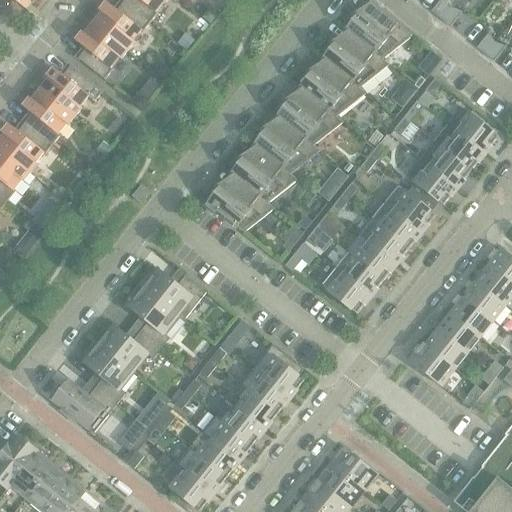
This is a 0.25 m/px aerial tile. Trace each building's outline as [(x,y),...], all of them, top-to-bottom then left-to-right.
[(29,2),(30,0),(12,0),(26,10),(31,3),(29,2)] [(126,0),(124,3),(151,24),(158,14),(156,12),(164,3),(166,4),(169,0),(126,0)] [(442,0),(432,13),(442,21),(452,9),(459,0),(442,0)] [(101,13),(93,24),(128,52),(135,44),(133,42),(141,32),(143,34),(151,24),(124,3),(117,11),(106,3),(99,12),(101,13)] [(345,32),(352,38),(353,37),(382,61),(383,60),(412,37),(413,37),(376,8),(368,18),(361,13),(345,32)] [(463,13),(452,9),(442,21),(451,28),(463,13)] [(207,12),(202,18),(210,25),(217,16),(211,11),(207,12)] [(121,61),(128,52),(93,24),(84,35),(82,33),(75,42),(86,50),(78,60),(105,81),(113,70),(111,69),(119,59),(121,61)] [(186,34),(177,45),(187,52),(195,41),(186,34)] [(477,49),(486,56),(496,43),(489,34),(477,49)] [(390,66),(383,60),(382,61),(353,37),(352,38),(345,47),(338,41),(322,61),(329,67),(330,66),(360,90),(360,89),(390,66)] [(506,48),(496,43),(486,56),(494,63),(506,48)] [(367,95),(360,89),(360,90),(330,66),(329,67),(322,76),(315,70),(299,90),(306,96),(307,95),(337,118),(367,95)] [(49,79),(40,90),(76,118),(82,109),(80,108),(88,98),(95,103),(103,93),(71,67),(63,76),(54,69),(47,78),(49,79)] [(161,68),(157,73),(165,80),(173,71),(168,67),(161,68)] [(421,78),(415,86),(419,89),(426,81),(421,78)] [(432,97),(442,85),(435,79),(426,92),(432,97)] [(32,115),(25,124),(53,146),(61,136),(59,135),(67,125),(69,127),(76,118),(40,90),(32,101),(30,99),(23,108),(32,115)] [(344,123),(337,118),(307,95),(306,96),(299,105),(292,99),(276,119),(283,124),(284,124),(314,147),(344,123)] [(414,107),(404,119),(411,124),(421,112),(414,107)] [(499,138),(470,115),(463,109),(449,127),(485,156),(499,138)] [(401,137),(411,124),(404,119),(394,131),(401,137)] [(4,135),(0,140),(0,149),(31,174),(37,166),(35,164),(43,154),(45,156),(53,146),(25,124),(18,133),(9,125),(2,134),(4,135)] [(321,152),(314,147),(284,124),(283,124),(276,133),(269,128),(253,147),(260,153),(261,152),(291,176),(321,152)] [(471,172),(485,156),(449,127),(435,143),(471,172)] [(367,143),(375,149),(383,138),(376,132),(367,143)] [(111,150),(103,143),(97,152),(105,157),(111,150)] [(458,189),(471,172),(435,143),(422,160),(458,189)] [(380,144),(370,156),(378,162),(387,150),(380,144)] [(0,195),(8,202),(16,192),(14,191),(22,181),(24,183),(31,174),(0,149),(0,195)] [(298,181),(291,176),(261,152),(260,153),(253,162),(246,156),(230,176),(237,182),(238,181),(268,205),(268,204),(298,181)] [(368,174),(378,162),(370,156),(361,168),(368,174)] [(444,207),(458,189),(422,160),(407,178),(444,207)] [(87,167),(84,171),(90,175),(98,165),(95,162),(92,166),(87,167)] [(349,164),(344,170),(348,174),(353,168),(349,164)] [(275,210),(268,204),(268,205),(238,181),(237,182),(230,191),(223,185),(207,205),(244,234),(275,210)] [(326,184),(318,194),(328,202),(336,192),(326,184)] [(353,185),(343,197),(349,202),(359,190),(353,185)] [(150,194),(141,187),(132,198),(141,205),(150,194)] [(66,190),(60,198),(68,204),(74,196),(66,190)] [(407,193),(393,211),(422,234),(436,217),(407,193)] [(33,222),(45,232),(68,204),(60,198),(55,194),(33,222)] [(0,211),(0,212),(8,202),(0,195),(0,211)] [(340,214),(349,202),(343,197),(333,209),(340,214)] [(393,211),(380,227),(409,250),(422,234),(393,211)] [(327,217),(318,229),(324,234),(334,222),(327,217)] [(305,230),(311,223),(305,218),(299,226),(305,230)] [(380,227),(367,243),(397,266),(409,250),(380,227)] [(314,247),(324,234),(318,229),(308,241),(314,247)] [(300,231),(293,241),(290,239),(283,248),(290,253),(297,245),(297,244),(305,234),(300,231)] [(367,243),(355,258),(355,259),(384,282),(397,266),(367,243)] [(511,258),(503,251),(490,267),(511,285),(511,258)] [(350,254),(336,270),(371,298),(384,282),(355,259),(355,258),(350,254)] [(292,273),(302,260),(295,255),(285,267),(292,273)] [(511,285),(490,267),(477,283),(505,306),(511,297),(511,285)] [(0,270),(0,286),(0,287),(9,277),(0,270)] [(149,276),(140,287),(178,317),(178,318),(184,323),(207,293),(186,276),(178,286),(158,270),(152,278),(149,276)] [(357,315),(371,298),(336,270),(322,288),(357,315)] [(477,283),(464,299),(493,322),(505,306),(477,283)] [(164,335),(178,318),(178,317),(140,287),(131,298),(134,300),(128,307),(148,324),(141,333),(162,350),(170,340),(164,335)] [(464,299),(451,315),(480,338),(493,322),(464,299)] [(451,315),(439,331),(467,354),(480,338),(451,315)] [(248,326),(241,321),(232,333),(239,338),(248,326)] [(153,360),(162,350),(141,333),(133,342),(113,326),(107,334),(105,332),(96,343),(134,373),(148,356),(153,360)] [(439,331),(427,346),(426,347),(454,370),(467,354),(439,331)] [(120,391),(134,373),(96,343),(87,354),(89,356),(83,363),(103,380),(96,389),(117,406),(125,396),(120,391)] [(440,387),(454,370),(426,347),(427,346),(424,344),(409,362),(440,387)] [(273,346),(254,370),(290,399),(304,382),(299,377),(304,371),(273,346)] [(220,349),(210,361),(217,367),(227,355),(220,349)] [(188,360),(184,365),(192,372),(199,363),(194,359),(188,360)] [(208,379),(217,367),(210,361),(200,373),(208,379)] [(496,362),(489,371),(497,378),(504,369),(496,362)] [(240,387),(248,393),(248,392),(278,415),(290,399),(254,370),(240,387)] [(490,387),(497,378),(489,371),(481,380),(490,387)] [(195,381),(185,393),(192,399),(202,387),(195,381)] [(60,388),(50,399),(63,410),(62,412),(76,424),(78,422),(94,434),(117,406),(96,389),(89,398),(68,382),(62,389),(60,388)] [(476,403),(484,394),(476,387),(468,397),(476,403)] [(179,390),(171,399),(177,404),(184,394),(179,390)] [(248,392),(248,393),(236,408),(265,431),(278,415),(248,392)] [(182,411),(192,399),(185,393),(184,394),(177,404),(175,406),(182,411)] [(236,408),(223,423),(223,424),(252,447),(265,431),(236,408)] [(169,413),(159,425),(167,431),(176,419),(169,413)] [(202,434),(210,440),(239,463),(252,447),(223,424),(223,423),(216,417),(202,434)] [(157,443),(167,431),(159,425),(150,437),(157,443)] [(464,503),(464,509),(463,511),(464,511),(511,511),(511,427),(505,436),(506,437),(461,494),(467,499),(464,503)] [(0,484),(8,490),(11,486),(10,486),(36,453),(37,453),(38,452),(20,438),(11,449),(8,447),(0,457),(0,461),(1,462),(0,462),(0,484)] [(210,440),(198,455),(198,456),(227,479),(239,463),(210,440)] [(177,466),(184,472),(185,472),(214,495),(227,479),(198,456),(198,455),(191,449),(177,466)] [(344,449),(331,466),(364,492),(377,475),(344,449)] [(10,486),(11,486),(27,499),(53,466),(37,453),(36,453),(10,486)] [(127,465),(134,470),(143,458),(137,453),(127,465)] [(27,499),(42,511),(44,511),(70,480),(53,466),(27,499)] [(331,466),(318,482),(351,508),(364,492),(331,466)] [(199,511),(200,511),(214,495),(185,472),(184,472),(171,489),(199,511)] [(44,511),(72,511),(87,493),(70,480),(44,511)] [(318,482),(305,498),(323,511),(348,511),(351,508),(318,482)] [(99,511),(104,507),(87,493),(72,511),(99,511)] [(396,501),(388,495),(381,505),(388,511),(396,501)] [(323,511),(305,498),(294,511),(323,511)]
